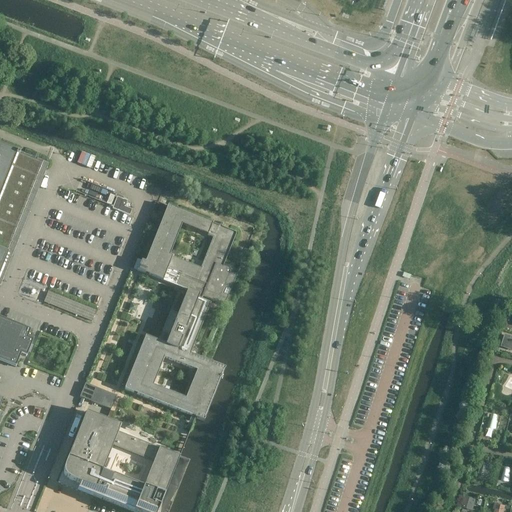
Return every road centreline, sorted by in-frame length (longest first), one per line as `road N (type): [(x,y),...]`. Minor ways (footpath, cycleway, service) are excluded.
road 1 (tertiary): [(296,511),(352,277),(413,110)]
road 2 (tertiary): [(383,117),(356,200),(284,511)]
road 3 (primary): [(393,73),(196,0)]
road 4 (primary): [(126,0),(281,58)]
road 5 (tertiary): [(281,58),(326,98),(383,117)]
